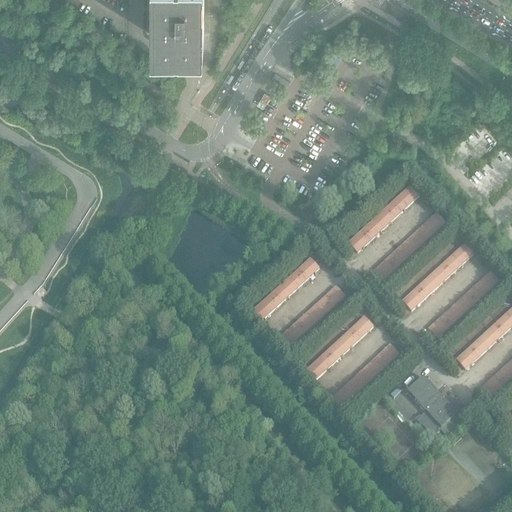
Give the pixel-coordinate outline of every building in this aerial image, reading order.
[(203,9),(202,9),(202,0),(153,0),(153,9),(152,9),(153,9),(153,17),(152,17),(153,17),(153,27),(152,27),(153,27),(153,35),(152,35),(152,36),(203,36),(203,35),(202,35),(202,27),(203,27),(202,27),(202,17),(203,17),(202,17),(202,9),(203,9)] [(271,96),(264,92),(257,105),(261,107),(263,109),(267,102),(269,98),(271,96)] [(405,208),(418,196),(409,186),(396,198),(405,208)] [(405,208),(396,198),(383,209),(393,219),(405,208)] [(380,231),(393,219),(383,209),(371,221),(380,231)] [(433,237),(445,225),(436,215),(423,227),(433,237)] [(380,231),(371,221),(359,232),(368,242),(380,231)] [(433,237),(423,227),(411,238),(420,248),(433,237)] [(368,242),(359,232),(346,244),(355,253),(368,242)] [(408,259),(420,248),(411,238),(399,249),(408,259)] [(461,267),(473,255),(464,246),(452,257),(461,267)] [(408,259),(399,249),(386,261),(396,271),(408,259)] [(448,278),(461,267),(452,257),(439,269),(448,278)] [(307,281),(319,270),(310,260),(298,271),(307,281)] [(396,271),(386,261),(374,272),(383,282),(396,271)] [(436,290),(448,278),(439,269),(427,280),(436,290)] [(294,293),(307,281),(298,271),(285,283),(294,293)] [(499,283),(490,273),(478,285),(487,295),(499,283)] [(436,290),(427,280),(415,291),(424,301),(436,290)] [(282,304),(294,293),(285,283),(273,294),(282,304)] [(474,306),(487,295),(478,285),(465,296),(474,306)] [(332,309),(345,298),(336,288),(323,299),(332,309)] [(424,301),(415,291),(402,303),(411,313),(424,301)] [(282,304),(273,294),(260,305),(269,315),(282,304)] [(462,318),(474,306),(465,296),(453,308),(462,318)] [(320,321),(332,309),(323,299),(311,311),(320,321)] [(269,315),(260,305),(248,317),(257,327),(269,315)] [(462,318),(453,308),(440,319),(449,329),(462,318)] [(307,332),(320,321),(311,311),(298,322),(307,332)] [(502,337),(511,328),(511,322),(506,315),(493,327),(502,337)] [(361,340),(373,328),(364,318),(352,330),(361,340)] [(449,329),(440,319),(428,331),(437,340),(449,329)] [(307,332),(298,322),(286,333),(295,343),(307,332)] [(490,348),(502,337),(493,327),(481,338),(490,348)] [(348,351),(361,340),(352,330),(339,341),(348,351)] [(283,355),(295,343),(286,333),(274,345),(283,355)] [(490,348),(481,338),(469,350),(478,360),(490,348)] [(336,363),(348,351),(339,341),(327,353),(336,363)] [(387,368),(399,356),(390,346),(377,358),(387,368)] [(478,360),(469,350),(456,361),(465,371),(478,360)] [(336,363),(327,353),(315,364),(324,374),(336,363)] [(387,368),(377,358),(365,369),(374,379),(387,368)] [(324,374),(315,364),(302,376),(311,385),(324,374)] [(511,379),(511,372),(507,366),(494,378),(503,388),(511,379)] [(362,390),(374,379),(365,369),(353,381),(362,390)] [(503,388),(494,378),(482,389),(491,399),(503,388)] [(431,441),(467,408),(446,385),(437,393),(424,379),(418,384),(416,382),(411,387),(413,389),(407,394),(425,414),(421,418),(419,417),(414,422),(431,441)] [(349,402),(362,390),(353,381),(340,392),(349,402)] [(349,402),(340,392),(328,403),(337,413),(349,402)]
